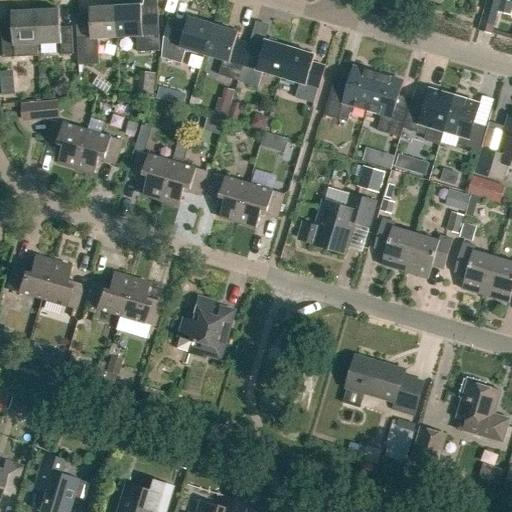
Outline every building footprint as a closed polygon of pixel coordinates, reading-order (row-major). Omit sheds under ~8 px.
[(486,0),(478,31),(479,32),(491,35),(491,34),(500,0),(486,0)] [(115,6),(116,37),(136,36),(136,52),(159,51),(157,16),(141,17),(141,5),(115,6)] [(76,38),(78,65),(98,64),(97,38),(116,37),(115,6),(89,7),(90,37),(76,38)] [(35,11),(37,49),(61,47),(61,59),(73,59),(71,31),(60,32),(59,10),(35,11)] [(1,35),(2,62),(24,61),(23,49),(37,49),(35,11),(12,12),(13,34),(1,35)] [(185,49),(204,54),(213,25),(188,18),(186,26),(168,20),(163,37),(160,58),(180,64),(185,49)] [(217,75),(238,81),(248,44),(235,40),(237,33),(213,25),(204,54),(222,60),(217,75)] [(262,72),(280,78),(289,48),(264,40),(262,48),(248,44),(238,81),(257,87),(262,72)] [(294,98),(312,104),(317,88),(317,89),(324,66),(312,62),(314,55),(289,48),(280,78),(298,83),(294,98)] [(352,106),(367,111),(378,74),(353,67),(346,91),(332,87),(324,115),(347,122),(352,106)] [(401,138),(403,129),(409,110),(395,106),(402,81),(378,74),(367,111),(382,115),(377,131),(401,138)] [(443,132),(454,97),(429,90),(423,109),(410,105),(409,110),(403,129),(426,135),(426,137),(428,141),(440,145),(443,132)] [(457,144),(480,151),(487,127),(474,124),(479,104),(454,97),(443,132),(459,136),(457,144)] [(216,100),(212,114),(225,117),(229,103),(216,100)] [(56,102),(26,105),(28,119),(58,115),(56,102)] [(232,104),(227,120),(234,122),(239,106),(232,104)] [(511,119),(507,118),(496,153),(483,149),(475,172),(502,181),(507,165),(511,166),(511,119)] [(58,165),(76,170),(87,130),(52,121),(45,145),(62,150),(58,165)] [(125,136),(134,138),(138,124),(129,122),(125,136)] [(135,150),(137,150),(143,152),(150,128),(142,126),(135,150)] [(76,170),(95,175),(99,160),(115,165),(122,140),(87,130),(76,170)] [(265,132),(261,146),(273,149),(276,135),(265,132)] [(161,199),(179,205),(183,191),(199,195),(207,171),(185,164),(189,147),(178,144),(173,161),(172,161),(161,199)] [(142,194),(161,199),(172,161),(137,150),(129,175),(146,180),(142,194)] [(380,152),(376,164),(390,169),(394,156),(380,152)] [(399,153),(395,166),(411,170),(414,158),(399,153)] [(361,166),(355,187),(376,194),(383,173),(361,166)] [(456,170),(454,183),(467,185),(469,172),(456,170)] [(219,217),(237,222),(248,183),(213,173),(206,197),(223,202),(219,217)] [(498,198),(502,187),(478,179),(474,190),(498,198)] [(237,222),(256,228),(260,213),(276,218),(284,194),(248,183),(237,222)] [(447,191),(442,207),(463,213),(468,197),(447,191)] [(313,245),(346,254),(355,222),(368,226),(375,202),(350,195),(346,208),(323,201),(315,227),(303,224),(299,239),(313,243),(313,245)] [(384,201),(381,211),(390,213),(393,203),(384,201)] [(405,272),(416,234),(392,228),(394,222),(382,219),(373,248),(385,252),(381,265),(405,272)] [(450,219),(447,230),(458,233),(461,223),(450,219)] [(462,224),(458,239),(471,243),(475,228),(462,224)] [(405,272),(428,278),(432,265),(443,268),(451,239),(439,235),(438,241),(416,234),(405,272)] [(463,289),(486,295),(496,258),(474,252),(476,246),(463,242),(454,271),(467,275),(463,289)] [(6,289),(41,299),(52,260),(34,255),(30,269),(14,264),(6,289)] [(486,295),(509,302),(511,290),(511,262),(496,258),(486,295)] [(41,299),(76,310),(83,285),(66,280),(71,265),(52,260),(41,299)] [(84,307),(119,317),(131,278),(112,272),(108,286),(92,282),(84,307)] [(119,317),(154,328),(162,302),(145,297),(149,283),(131,278),(119,317)] [(178,337),(188,340),(188,342),(191,343),(188,354),(204,359),(206,355),(220,359),(234,312),(218,308),(218,310),(211,308),(213,302),(197,298),(190,321),(184,319),(178,337)] [(0,345),(7,347),(12,331),(0,326),(0,345)] [(48,348),(44,361),(57,364),(61,351),(48,348)] [(71,353),(67,367),(80,370),(84,357),(71,353)] [(356,357),(347,389),(395,403),(392,410),(414,416),(424,383),(404,377),(405,372),(356,357)] [(98,362),(94,375),(99,376),(103,363),(98,362)] [(456,418),(466,420),(462,431),(502,443),(509,419),(494,414),(501,390),(485,386),(486,381),(464,375),(458,397),(462,398),(456,418)] [(392,425),(386,448),(389,448),(385,461),(404,466),(407,457),(409,457),(416,432),(392,425)] [(410,465),(434,472),(445,436),(420,429),(410,465)] [(365,454),(363,461),(378,466),(378,464),(382,451),(367,447),(365,454)] [(84,499),(88,483),(77,480),(77,479),(60,474),(64,460),(42,454),(34,481),(46,485),(44,492),(38,511),(43,511),(67,511),(72,496),(84,499)] [(172,466),(186,471),(190,458),(176,454),(172,466)] [(0,493),(1,491),(12,494),(21,466),(4,461),(1,470),(0,469),(0,493)] [(487,490),(499,493),(506,472),(494,468),(487,490)] [(124,484),(115,511),(148,511),(149,511),(153,511),(164,511),(172,486),(150,480),(147,491),(124,484)] [(240,511),(244,502),(222,496),(219,507),(198,501),(194,511),(240,511)]
